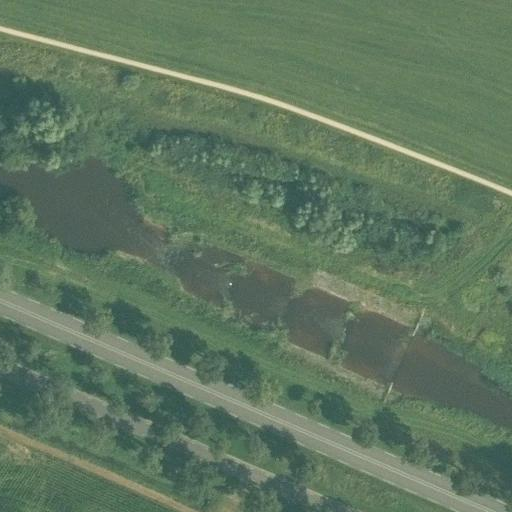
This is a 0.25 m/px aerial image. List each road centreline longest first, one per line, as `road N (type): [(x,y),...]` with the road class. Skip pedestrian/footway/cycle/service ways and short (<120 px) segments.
road 1 (primary): [(487,511),(0,303)]
road 2 (unclassified): [(349,511),(0,362)]
